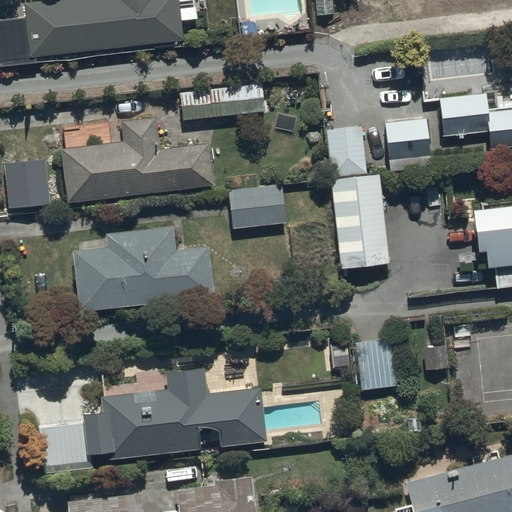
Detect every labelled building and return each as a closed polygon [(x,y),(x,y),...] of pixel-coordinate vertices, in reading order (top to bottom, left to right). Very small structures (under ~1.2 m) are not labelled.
[(101,0),(21,8),(22,17),(0,19),(0,71),(37,68),(36,62),(182,47),(178,0),(101,0)] [(511,0),(438,0),(441,25),(511,18),(511,0)] [(262,79),(181,87),(183,116),(265,108),(262,79)] [(511,112),(487,115),(486,95),(440,99),(442,141),(489,137),(491,154),(511,152),(511,112)] [(120,138),(59,144),(64,198),(209,182),(204,141),(157,146),(153,113),(117,117),(120,138)] [(427,123),(385,126),(388,178),(430,175),(427,123)] [(331,182),(367,179),(362,128),(326,132),(331,182)] [(367,183),(331,186),(340,277),(388,272),(379,181),(367,183)] [(284,222),(280,183),(228,187),(231,227),(284,222)] [(511,194),(477,198),(477,207),(472,208),(475,245),(456,247),(457,257),(484,255),(485,266),(493,265),(494,284),(511,282),(511,194)] [(174,246),(172,222),(104,228),(105,241),(72,244),(77,304),(214,293),(210,243),(174,246)] [(398,343),(356,347),(361,396),(403,392),(398,343)] [(450,350),(423,351),(424,374),(451,374),(450,350)] [(96,455),(267,435),(262,382),(210,387),(208,363),(166,367),(167,385),(102,390),(104,407),(84,409),(85,416),(38,420),(42,468),(97,463),(96,455)] [(511,511),(511,450),(497,455),(494,443),(469,450),(473,462),(403,481),(411,511),(511,511)] [(142,511),(142,499),(68,504),(68,511),(256,511),(254,480),(214,483),(214,491),(177,494),(178,511),(142,511)]
